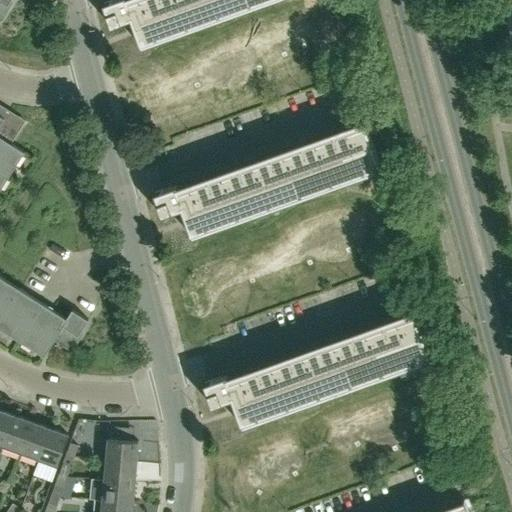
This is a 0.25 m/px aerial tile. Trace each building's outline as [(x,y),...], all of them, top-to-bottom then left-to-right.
[(0,0),(0,17),(10,0),(0,0)] [(270,0),(141,0),(141,1),(130,5),(128,0),(111,0),(103,3),(111,26),(131,18),(141,46),(270,0)] [(0,328),(44,357),(54,342),(68,351),(88,320),(73,310),(66,320),(0,277),(0,189),(24,152),(8,142),(18,126),(0,114),(0,328)] [(382,168),(364,119),(362,120),(364,124),(190,187),(192,191),(180,195),(177,184),(154,192),(162,215),(182,208),(192,236),(382,168)] [(232,398),(237,413),(242,426),(432,358),(414,309),(412,309),(414,314),(241,376),(242,380),(231,384),(227,374),(204,383),(212,405),(232,398)] [(14,416),(0,411),(0,448),(2,449),(14,416)] [(14,416),(2,449),(20,456),(32,423),(14,416)] [(32,423),(20,456),(38,462),(50,429),(32,423)] [(50,429),(38,462),(57,469),(69,436),(50,429)] [(108,440),(106,461),(137,463),(139,443),(108,440)] [(66,455),(74,458),(78,446),(70,444),(66,455)] [(67,478),(74,458),(66,455),(59,475),(67,478)] [(104,481),(135,484),(137,463),(106,461),(104,481)] [(60,497),(67,478),(59,475),(51,496),(60,497)] [(133,504),(135,484),(104,481),(102,501),(133,504)] [(51,496),(45,511),(54,511),(60,497),(51,496)] [(469,511),(465,498),(463,499),(464,504),(441,511),(469,511)] [(132,511),(133,504),(102,501),(94,501),(93,511),(132,511)]
